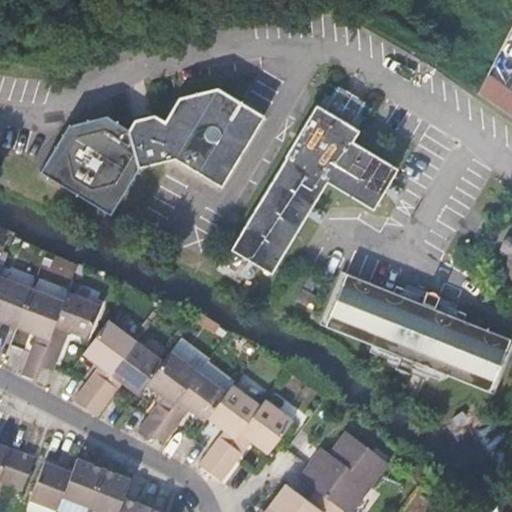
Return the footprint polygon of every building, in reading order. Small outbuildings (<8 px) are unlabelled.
[(326,109),(361,123),(370,100),(335,86),(326,109)] [(261,118),(214,89),(175,99),(160,122),(127,131),(103,116),(63,126),(35,172),(105,215),(132,169),(171,160),(218,188),(261,118)] [(226,253),(241,262),(266,277),(321,186),(369,214),(393,173),(348,146),(355,134),(313,109),(311,108),(280,159),(281,161),(226,253)] [(511,244),(509,246),(501,241),(494,255),(502,259),(501,262),(500,270),(501,279),(505,286),(506,287),(510,292),(511,294),(511,244)] [(29,286),(0,273),(0,319),(15,325),(29,286)] [(502,349),(338,283),(320,326),(483,392),(502,349)] [(62,299),(29,286),(15,325),(48,337),(50,330),(53,323),(62,299)] [(99,302),(66,289),(62,299),(53,323),(85,334),(99,302)] [(133,338),(106,318),(81,352),(108,371),(133,338)] [(65,335),(50,330),(48,337),(45,344),(38,362),(52,368),(65,335)] [(162,359),(133,338),(108,371),(137,393),(144,382),(162,359)] [(20,372),(33,377),(38,362),(45,344),(33,340),(20,372)] [(198,369),(170,348),(162,359),(144,382),(173,404),(176,399),(198,369)] [(225,390),(198,369),(176,399),(204,419),(206,416),(225,390)] [(72,397),(83,405),(103,378),(92,370),(72,397)] [(115,386),(103,378),(83,405),(95,413),(115,386)] [(259,402),(231,382),(225,390),(206,416),(234,436),(239,430),(259,402)] [(239,430),(269,451),(275,442),(294,417),(264,395),(259,402),(239,430)] [(137,431),(148,438),(153,432),(168,410),(158,403),(137,431)] [(185,413),(173,404),(168,410),(153,432),(165,441),(185,413)] [(315,454),(307,464),(299,475),(314,486),(343,508),(363,482),(368,485),(388,461),(346,430),(324,460),(315,454)] [(199,464),(209,472),(229,443),(220,436),(199,464)] [(21,451),(10,447),(0,442),(0,479),(9,483),(21,451)] [(242,452),(229,443),(209,472),(221,480),(242,452)] [(33,455),(21,451),(9,483),(23,488),(34,456),(33,455)] [(88,460),(77,456),(74,462),(86,467),(88,460)] [(29,497),(57,507),(61,495),(71,470),(43,459),(29,497)] [(102,466),(88,460),(86,467),(74,462),(71,470),(61,495),(87,505),(102,466)] [(118,473),(102,466),(87,505),(104,511),(116,511),(123,495),(128,483),(116,478),(118,473)] [(129,477),(118,473),(116,478),(128,483),(129,477)] [(324,511),(340,511),(343,508),(314,486),(306,498),(284,482),(267,504),(276,511),(322,511),(323,511),(324,511)] [(135,501),(123,495),(116,511),(146,511),(134,506),(135,501)] [(149,505),(135,501),(134,506),(146,511),(149,505)]
